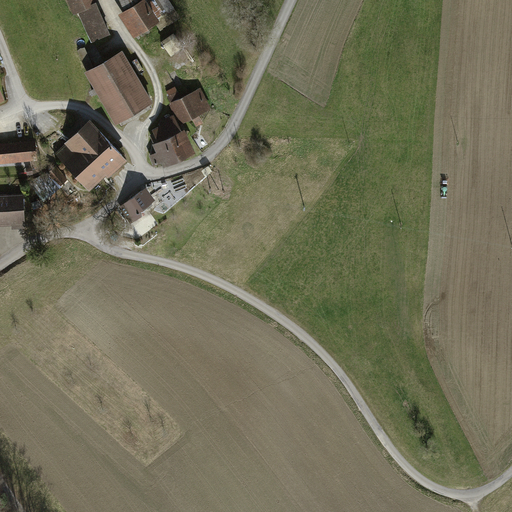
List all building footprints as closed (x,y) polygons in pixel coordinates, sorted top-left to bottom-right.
[(93,44),(111,36),(95,0),(67,0),(74,15),(79,12),(93,44)] [(145,0),(119,0),(125,11),(120,15),(134,37),(159,21),(145,0)] [(174,33),(160,42),(164,47),(178,38),(174,33)] [(93,62),(87,50),(81,53),(88,65),(93,62)] [(117,121),(150,101),(121,53),(88,73),(97,87),(93,90),(96,94),(100,92),(117,121)] [(183,69),(177,72),(184,85),(190,82),(183,69)] [(174,88),(167,92),(173,104),(175,102),(184,121),(192,117),(198,114),(209,108),(200,89),(181,99),(178,92),(174,88)] [(198,114),(192,117),(196,125),(202,122),(198,114)] [(175,119),(155,130),(156,133),(152,135),(161,152),(151,155),(155,165),(165,161),(168,166),(191,153),(175,119)] [(90,188),(123,157),(91,122),(58,153),(90,188)] [(0,162),(35,159),(33,141),(0,144),(0,162)] [(66,179),(56,168),(50,173),(31,182),(35,189),(44,198),(60,184),(66,179)] [(146,189),(121,207),(132,222),(142,214),(139,211),(154,200),(146,189)] [(21,196),(0,196),(0,226),(23,225),(21,196)] [(39,198),(31,204),(35,209),(43,202),(39,198)]
